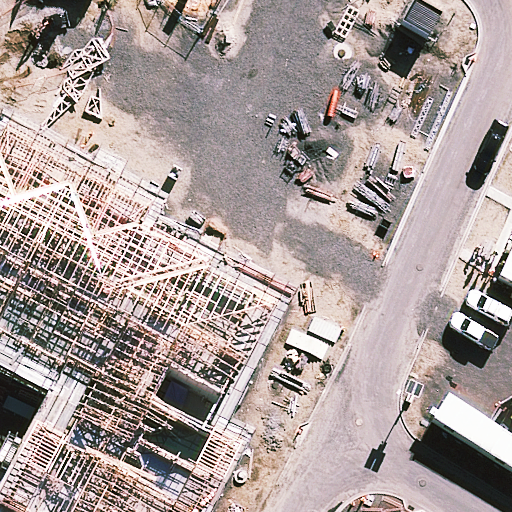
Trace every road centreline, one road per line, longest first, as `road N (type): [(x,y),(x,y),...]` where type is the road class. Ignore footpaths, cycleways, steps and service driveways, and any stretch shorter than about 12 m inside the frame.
road 1 (residential): [(337,434),(511,45)]
road 2 (residential): [(337,434),(474,511)]
